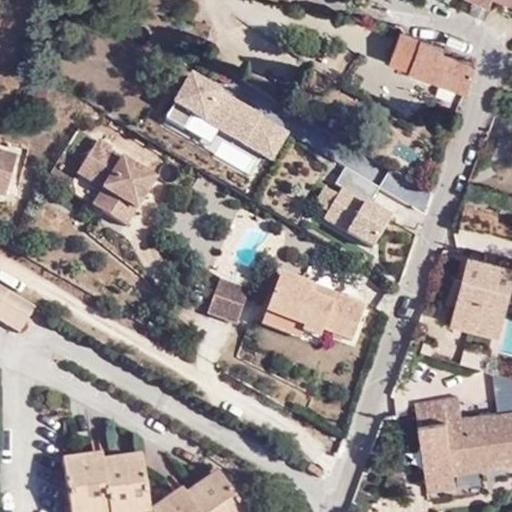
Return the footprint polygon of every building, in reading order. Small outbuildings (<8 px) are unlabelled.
[(490,1),(488,0),(461,0),(461,3),(484,13),(490,1)] [(466,91),(475,62),(441,50),(443,45),(429,40),(400,29),(389,60),(410,67),(409,71),(466,91)] [(222,141),(274,163),(290,124),(182,77),(160,129),(217,153),(222,141)] [(126,228),(153,180),(98,146),(82,174),(111,190),(98,212),(126,228)] [(0,149),(0,193),(4,195),(16,155),(0,149)] [(308,217),(369,253),(390,218),(368,204),(378,187),(340,164),(308,217)] [(103,192),(93,209),(98,212),(111,190),(82,174),(79,179),(103,192)] [(498,334),(511,279),(511,263),(467,251),(449,321),(498,334)] [(308,290),(311,283),(281,271),(265,313),(304,327),(303,331),(322,338),(325,330),(350,338),(364,303),(333,291),(331,299),(308,290)] [(0,315),(19,326),(33,300),(0,280),(0,315)] [(208,314),(235,323),(249,290),(220,280),(208,314)] [(333,291),(311,283),(308,290),(331,299),(333,291)] [(304,327),(265,313),(261,323),(299,338),(303,331),(304,327)] [(445,393),(443,377),(423,380),(426,395),(445,393)] [(503,454),(504,462),(511,461),(511,408),(461,415),(459,395),(415,400),(419,423),(432,422),(433,435),(420,438),(428,486),(456,482),(454,469),(453,461),(503,454)] [(432,422),(419,423),(420,438),(433,435),(432,422)] [(63,458),(70,511),(243,511),(217,473),(186,496),(182,490),(150,511),(142,455),(102,459),(101,452),(63,458)] [(454,469),(504,462),(503,454),(453,461),(454,469)]
